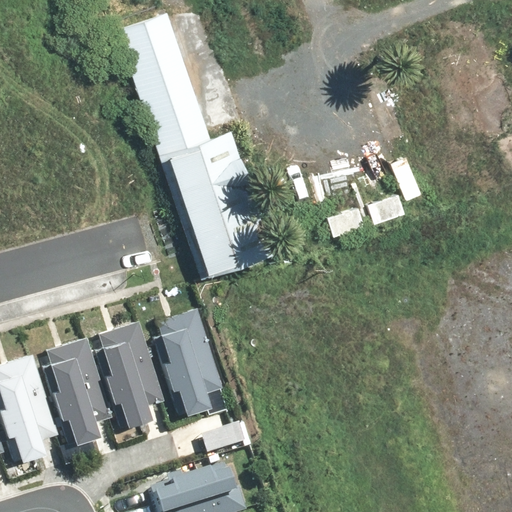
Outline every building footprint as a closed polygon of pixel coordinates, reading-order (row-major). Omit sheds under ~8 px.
[(282,0),(196,0),(222,70),(298,42),(282,0)] [(511,0),(496,0),(444,20),(504,175),(511,172),(511,105),(487,41),(511,31),(511,0)] [(161,13),(112,30),(198,283),(268,259),(225,132),(204,139),(161,13)] [(390,72),(397,90),(437,75),(429,56),(390,72)] [(401,110),(387,80),(368,88),(382,119),(401,110)] [(418,137),(459,121),(453,105),(439,111),(431,90),(403,101),(418,137)] [(362,205),(368,225),(425,206),(418,186),(362,205)] [(368,225),(362,205),(328,216),(335,236),(368,225)] [(329,301),(472,254),(460,218),(317,265),(329,301)] [(354,452),(296,277),(260,289),(317,464),(354,452)] [(149,345),(175,420),(194,413),(190,403),(218,393),(191,317),(174,323),(178,335),(149,345)] [(96,359),(122,433),(141,426),(137,416),(164,406),(138,330),(121,336),(125,349),(96,359)] [(40,364),(66,439),(84,432),(81,422),(108,412),(82,336),(65,342),(69,354),(40,364)] [(0,379),(0,412),(16,458),(35,451),(31,440),(58,431),(32,355),(15,361),(19,373),(0,379)] [(396,511),(382,471),(330,488),(337,511),(396,511)] [(148,487),(155,511),(242,511),(231,474),(186,487),(183,477),(148,487)]
